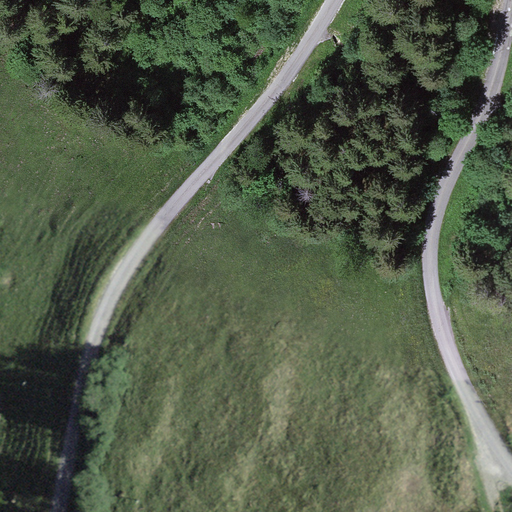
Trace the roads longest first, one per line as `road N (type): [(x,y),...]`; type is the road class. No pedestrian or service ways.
road 1 (track): [(310,0),(116,262),(40,511)]
road 2 (track): [(511,467),(480,420),(445,340),(429,258),(438,206),(495,74),(510,0)]
